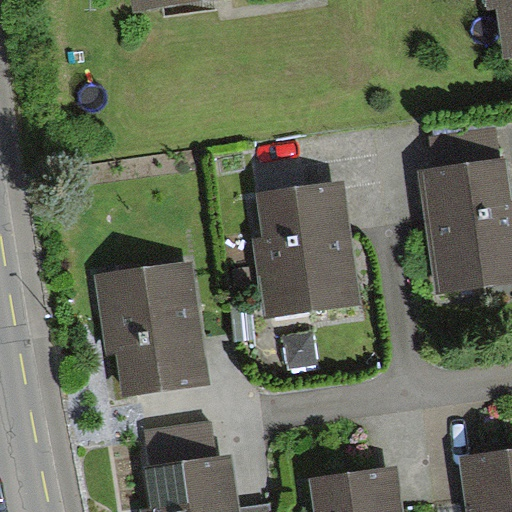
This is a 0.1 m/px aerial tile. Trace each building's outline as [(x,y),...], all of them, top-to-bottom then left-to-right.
[(433,176),(448,292),(511,283),(511,207),(507,208),(502,167),(433,176)] [(257,242),(267,314),(353,302),(337,186),(266,196),(272,240),(257,242)] [(120,349),(124,391),(200,383),(187,269),(100,279),(108,351),(120,349)] [(150,464),(155,511),(267,511),(267,505),(239,508),(233,455),(150,464)] [(511,511),(511,459),(473,466),(479,511),(511,511)] [(312,489),(315,511),(396,511),(391,477),(312,489)]
